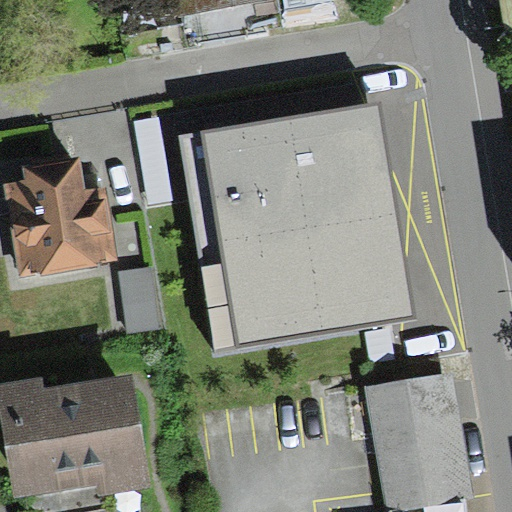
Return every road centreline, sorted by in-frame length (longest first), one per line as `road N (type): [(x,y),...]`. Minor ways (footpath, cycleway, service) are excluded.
road 1 (residential): [(433,30),(511,462)]
road 2 (residential): [(0,100),(433,30)]
